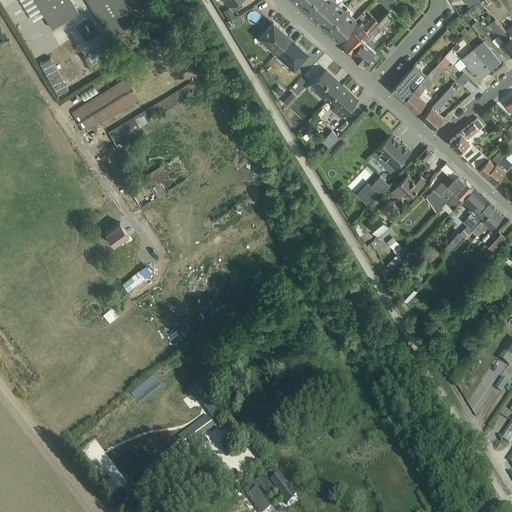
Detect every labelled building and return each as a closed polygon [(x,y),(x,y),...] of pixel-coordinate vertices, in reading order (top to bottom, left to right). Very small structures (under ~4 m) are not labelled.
[(44,16),(34,0),(19,0),(34,22),(44,16)] [(34,0),(44,16),(52,29),(78,12),(70,0),(34,0)] [(125,0),(86,0),(109,38),(138,20),(125,0)] [(225,0),(233,11),(243,5),(239,0),(225,0)] [(294,0),(337,40),(338,39),(348,28),(356,19),(351,14),(353,12),(341,1),(339,3),(335,0),(294,0)] [(395,0),(379,0),(389,9),(397,1),(395,0)] [(480,2),(468,12),(471,15),(473,13),(475,15),(484,8),(480,2)] [(230,8),(224,12),(229,20),(235,17),(230,8)] [(378,21),(351,51),(350,52),(370,70),(376,63),(380,59),(379,58),(382,55),(372,47),(374,44),(374,42),(383,32),(380,29),(390,19),(385,14),(378,21)] [(240,16),(232,21),(235,26),(244,21),(240,16)] [(348,28),(338,39),(344,44),(344,46),(346,48),(348,48),(351,51),(378,21),(372,16),(364,25),(362,23),(353,32),(348,28)] [(84,18),(71,25),(80,40),(92,33),(84,18)] [(511,36),(505,29),(495,19),(487,25),(497,37),(492,41),(508,60),(511,56),(511,36)] [(473,49),(490,70),(500,62),(485,43),(490,39),(476,21),(472,25),(483,41),(473,49)] [(276,53),(290,38),(273,23),(259,37),(276,53)] [(290,38),(276,53),(293,68),(307,53),(290,38)] [(111,40),(105,44),(111,55),(118,51),(111,40)] [(445,56),(450,62),(451,61),(460,71),(466,65),(471,70),(469,71),(474,76),(476,75),(479,79),(490,70),(473,49),(461,58),(451,50),(445,56)] [(440,62),(446,67),(450,62),(445,56),(444,57),(440,62)] [(50,58),(40,63),(58,95),(68,90),(50,58)] [(420,83),(404,101),(417,113),(432,97),(426,92),(428,90),(427,89),(443,70),(455,81),(458,78),(446,67),(440,62),(420,83)] [(404,101),(420,83),(415,78),(421,71),(414,65),(392,90),(404,101)] [(329,99),(341,85),(325,70),(312,85),(317,90),(315,92),(326,102),(329,99)] [(126,79),(72,113),(84,133),(139,99),(126,79)] [(468,80),(463,85),(472,93),(473,92),(477,88),(468,80)] [(192,83),(108,134),(119,151),(202,100),(192,83)] [(93,85),(79,93),(84,102),(98,94),(93,85)] [(341,85),(329,99),(335,104),(331,109),(340,117),(357,99),(341,85)] [(279,87),(275,92),(280,96),(284,92),(279,87)] [(448,89),(422,117),(434,128),(444,117),(438,111),(453,94),(448,89)] [(292,93),(284,102),(288,107),(297,97),(292,93)] [(326,125),(332,118),(323,111),(324,109),(319,104),(312,113),(326,125)] [(459,151),(471,141),(483,130),(480,128),(484,126),(477,119),(451,140),(450,140),(451,141),(451,143),(450,143),(450,144),(451,144),(458,150),(459,151)] [(331,130),(321,141),(329,148),(339,138),(331,130)] [(392,133),(372,155),(391,173),(411,151),(402,142),(401,143),(400,143),(401,142),(395,136),(394,137),(393,136),(394,135),(392,133)] [(341,139),(329,152),(335,158),(347,144),(341,139)] [(471,141),(459,151),(466,158),(476,167),(476,166),(488,156),(471,141)] [(323,145),(312,157),(315,161),(327,148),(323,145)] [(488,156),(476,166),(480,169),(479,169),(486,175),(505,154),(506,156),(510,153),(507,151),(502,146),(499,149),(501,150),(492,160),(488,156)] [(427,148),(419,157),(424,162),(432,153),(427,148)] [(505,154),(486,175),(495,183),(506,171),(507,172),(511,167),(511,163),(507,158),(507,157),(506,156),(505,154)] [(446,203),(466,181),(446,163),(441,168),(448,175),(426,198),(436,213),(442,207),(446,203)] [(149,183),(161,173),(155,164),(142,174),(149,183)] [(408,175),(392,192),(405,205),(409,201),(409,200),(425,183),(421,178),(416,183),(408,175)] [(368,183),(357,195),(368,205),(379,193),(380,194),(390,185),(380,176),(371,186),(368,183)] [(466,181),(446,203),(454,209),(463,199),(473,188),(466,181)] [(473,188),(463,199),(471,206),(468,210),(471,213),(463,222),(467,226),(472,231),(494,208),(481,195),(473,188)] [(446,203),(442,207),(449,214),(454,209),(446,203)] [(466,237),(464,240),(469,244),(477,235),(478,237),(488,226),(492,229),(503,216),(494,208),(472,231),(466,237)] [(378,215),(367,224),(378,237),(380,235),(388,228),(378,215)] [(359,222),(353,226),(360,236),(366,233),(359,222)] [(387,242),(393,237),(403,230),(396,222),(382,234),(381,235),(387,242)] [(110,241),(124,259),(124,258),(131,253),(128,249),(126,251),(119,242),(130,234),(125,227),(124,225),(122,227),(119,223),(105,234),(110,241)] [(460,233),(466,237),(472,231),(467,226),(460,233)] [(466,237),(460,233),(458,230),(449,241),(451,243),(446,248),(451,253),(457,247),(464,240),(466,237)] [(499,231),(486,244),(495,251),(507,238),(499,231)] [(393,237),(387,242),(394,251),(393,251),(396,255),(402,249),(393,237)] [(124,259),(110,241),(104,246),(107,251),(106,251),(116,264),(124,259)] [(511,241),(503,254),(511,260),(511,241)] [(402,249),(396,255),(387,265),(393,270),(410,252),(404,247),(402,249)] [(139,271),(144,279),(152,275),(146,266),(139,271)] [(144,279),(139,271),(138,270),(134,273),(135,274),(122,285),(128,292),(144,279)] [(410,286),(402,295),(407,302),(417,291),(410,286)] [(115,305),(102,315),(109,323),(122,313),(115,305)] [(511,339),(499,359),(508,366),(511,360),(511,339)] [(500,367),(493,362),(484,374),(491,379),(500,367)] [(149,373),(127,393),(133,400),(155,380),(149,373)] [(502,377),(495,388),(501,392),(508,381),(502,377)] [(193,403),(201,400),(194,383),(186,386),(193,403)] [(188,446),(212,427),(201,414),(178,432),(188,446)] [(507,432),(502,439),(509,443),(511,438),(511,435),(509,433),(507,432)] [(274,468),(243,490),(259,511),(265,511),(271,508),(256,488),(259,486),(265,494),(274,487),(287,505),(294,500),(289,492),(290,491),(274,468)]
